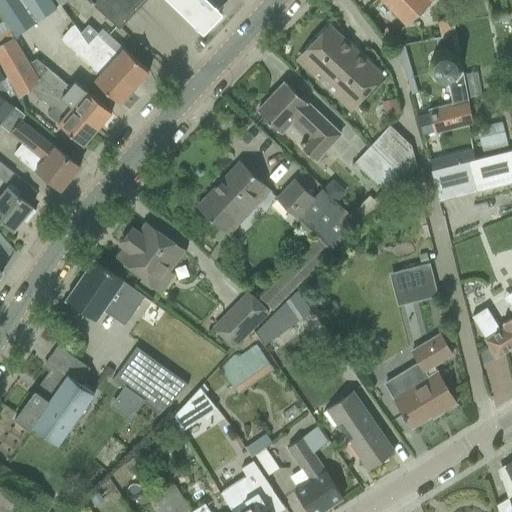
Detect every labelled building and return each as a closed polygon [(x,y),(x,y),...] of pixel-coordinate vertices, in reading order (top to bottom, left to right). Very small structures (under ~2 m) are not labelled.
[(35,23),(19,0),(0,0),(0,11),(16,35),(35,23)] [(19,0),(35,23),(55,9),(48,0),(19,0)] [(89,0),(119,28),(145,0),(89,0)] [(212,0),(168,0),(184,14),(207,36),(228,15),(212,0)] [(381,0),(406,25),(431,0),(381,0)] [(73,24),(61,38),(100,74),(94,80),(119,103),(134,87),(87,45),(79,33),(73,24)] [(87,24),(79,33),(87,45),(134,87),(148,71),(102,29),(97,34),(87,24)] [(350,111),(382,77),(328,27),(296,61),(350,111)] [(6,77),(15,94),(17,98),(27,87),(39,76),(18,47),(13,37),(0,44),(0,65),(1,67),(6,77)] [(437,110),(416,116),(421,135),(442,129),(442,131),(472,123),(461,64),(459,59),(455,54),(450,52),(444,50),(439,51),(434,54),(430,58),(428,63),(428,68),(429,73),(431,78),(434,80),(437,83),(440,84),(444,84),(448,84),(452,104),(436,108),(437,110)] [(47,67),(41,74),(48,86),(97,128),(111,112),(85,90),(81,95),(47,67)] [(0,125),(21,142),(27,146),(37,134),(19,119),(22,115),(4,100),(15,94),(6,77),(4,78),(0,71),(0,125)] [(39,76),(27,87),(62,116),(56,122),(83,145),(97,128),(48,86),(41,74),(39,76)] [(284,82),(257,111),(282,135),(290,126),(303,139),(297,145),(316,162),(342,134),(309,103),(307,104),(284,82)] [(502,122),(478,128),(483,149),(508,143),(502,122)] [(389,126),(369,146),(399,174),(405,179),(416,166),(411,146),(389,126)] [(25,152),(19,159),(34,172),(36,170),(61,190),(79,167),(37,134),(27,146),(21,142),(18,146),(25,152)] [(369,146),(354,164),(383,191),(399,174),(369,146)] [(483,156),(451,164),(430,169),(438,201),(474,192),(511,182),(511,149),(508,150),(483,156)] [(13,172),(0,161),(0,178),(5,182),(13,172)] [(197,207),(237,245),(240,242),(231,233),(270,192),(239,162),(197,207)] [(272,310),(357,224),(321,189),(313,197),(293,179),(275,199),(295,217),(293,220),(315,241),(259,298),(272,310)] [(0,219),(13,230),(22,219),(26,222),(35,211),(31,208),(32,207),(19,196),(21,193),(10,183),(0,195),(0,219)] [(169,272),(184,252),(146,224),(138,234),(131,228),(119,244),(127,250),(120,260),(142,276),(140,280),(160,295),(174,275),(169,272)] [(124,326),(144,296),(93,260),(65,300),(96,322),(103,311),(124,326)] [(397,307),(437,296),(429,263),(388,274),(397,307)] [(233,349),(269,313),(247,291),(211,327),(233,349)] [(311,312),(296,291),(255,333),(264,345),(311,312)] [(491,312),(475,322),(496,356),(511,345),(511,291),(511,292),(511,293),(511,315),(502,322),(505,327),(501,329),(491,312)] [(384,383),(404,419),(405,419),(411,427),(431,416),(430,414),(437,410),(439,413),(455,404),(433,368),(453,355),(439,333),(409,351),(416,363),(384,383)] [(237,358),(235,355),(220,368),(238,395),(273,370),(256,345),(237,358)] [(32,427),(57,445),(94,395),(78,383),(88,369),(58,347),(43,367),(53,373),(50,376),(41,387),(43,389),(38,394),(37,394),(36,393),(34,393),(33,394),(32,395),(31,396),(31,398),(31,400),(31,401),(32,402),(32,403),(28,400),(13,420),(29,431),(32,427)] [(158,414),(186,384),(135,347),(111,380),(121,388),(109,405),(129,420),(142,403),(158,414)] [(352,392),(323,412),(333,428),(336,426),(347,442),(345,444),(355,459),(358,456),(367,470),(393,452),(352,392)] [(197,426),(213,409),(196,393),(180,410),(197,426)] [(327,443),(317,428),(285,448),(300,470),(289,477),(296,488),(293,490),(307,511),(320,511),(342,498),(312,453),(327,443)] [(265,434),(245,447),(252,457),(254,455),(268,476),(278,469),(264,448),(271,443),(265,434)] [(133,456),(122,465),(131,476),(142,468),(133,456)] [(231,511),(262,511),(267,508),(269,511),(279,511),(284,509),(252,461),(240,469),(245,476),(220,493),(231,511)] [(511,461),(499,470),(506,498),(511,494),(511,461)] [(190,511),(173,484),(160,492),(163,497),(173,511),(190,511)] [(158,511),(173,511),(163,497),(153,503),(158,511)] [(495,504),(497,511),(511,511),(507,498),(495,504)]
